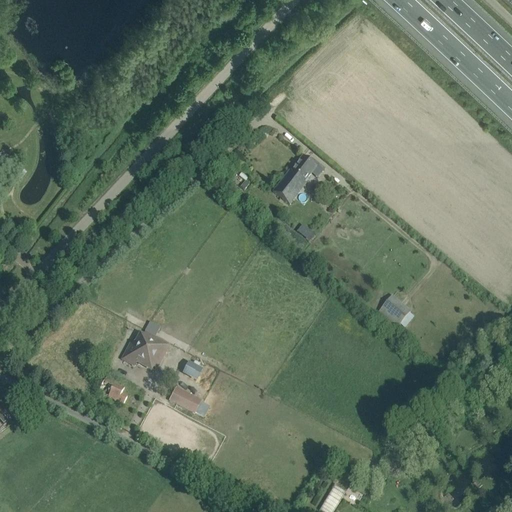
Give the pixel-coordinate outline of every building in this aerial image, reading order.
[(0,169),(7,175),(12,169),(16,164),(2,152),(0,154),(0,169)] [(316,168),(310,163),(302,157),(291,172),(289,171),(273,193),(289,205),(306,184),(304,183),(316,168)] [(411,312),(392,296),(377,314),(396,330),(411,312)] [(132,342),(122,360),(135,366),(138,360),(155,370),(168,346),(144,333),(138,345),(132,342)] [(187,363),(181,375),(196,382),(202,370),(187,363)] [(107,376),(99,393),(108,397),(115,384),(111,382),(112,379),(107,376)] [(115,384),(108,397),(123,405),(127,398),(121,395),(124,389),(115,384)] [(201,401),(176,388),(169,401),(194,414),(201,401)] [(13,417),(23,409),(18,403),(8,412),(13,417)] [(196,415),(204,418),(209,407),(201,403),(196,415)] [(397,479),(402,466),(392,461),(386,475),(397,479)] [(334,486),(320,510),(323,511),(332,511),(344,491),(334,486)]
